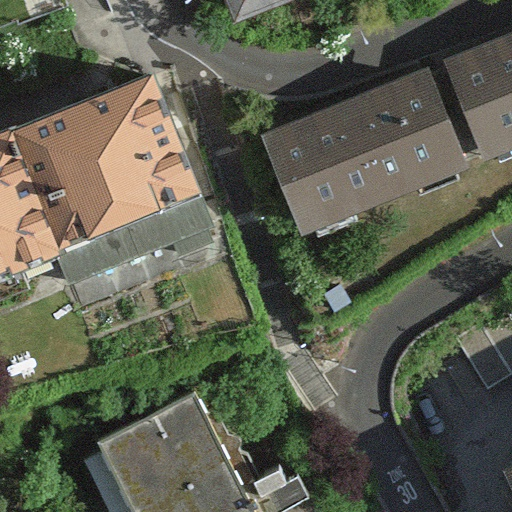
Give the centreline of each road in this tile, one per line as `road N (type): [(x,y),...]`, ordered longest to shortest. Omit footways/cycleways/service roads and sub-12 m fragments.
road 1 (residential): [(506,0),(346,67),(199,51),(161,0)]
road 2 (residential): [(416,511),(369,421),(374,351),(401,318),(511,252)]
